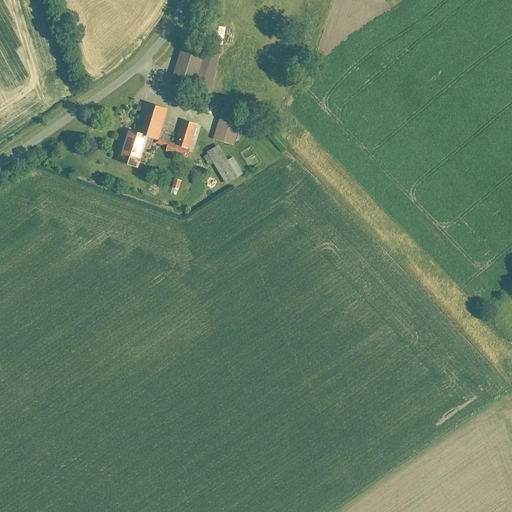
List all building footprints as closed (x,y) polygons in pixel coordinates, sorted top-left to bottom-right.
[(203,30),(200,44),(220,48),(223,34),(203,30)] [(198,97),(194,107),(210,113),(214,104),(198,97)] [(166,110),(142,104),(134,133),(158,140),(166,110)] [(219,115),(214,136),(234,140),(239,119),(219,115)] [(178,121),(172,147),(190,152),(196,125),(178,121)] [(123,133),(116,157),(136,163),(143,139),(123,133)] [(217,145),(202,155),(223,185),(237,175),(217,145)]
